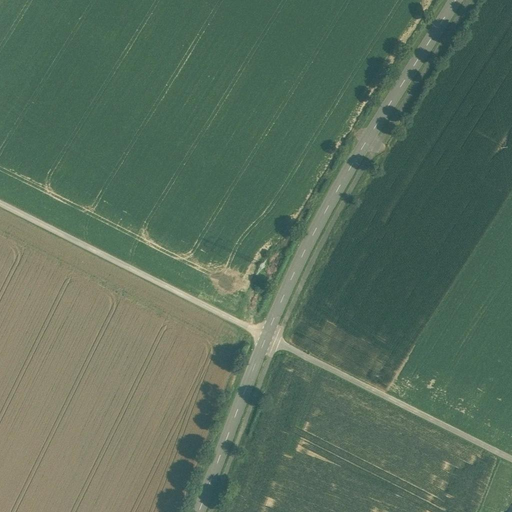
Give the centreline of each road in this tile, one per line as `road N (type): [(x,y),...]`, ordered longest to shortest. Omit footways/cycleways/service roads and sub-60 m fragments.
road 1 (secondary): [(454,0),(316,227),(266,336)]
road 2 (unclassified): [(0,203),(266,336)]
road 3 (unclassified): [(266,336),(511,459)]
road 4 (secondary): [(266,336),(198,511)]
